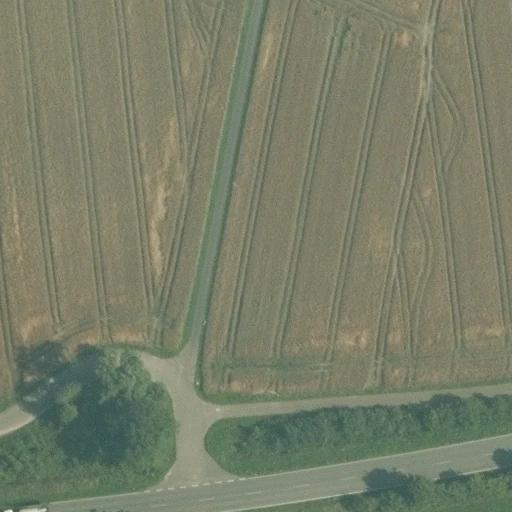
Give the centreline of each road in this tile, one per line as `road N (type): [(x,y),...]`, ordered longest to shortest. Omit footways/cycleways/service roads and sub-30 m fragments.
road 1 (track): [(511,384),(210,417),(168,366),(128,357),(81,365),(0,416)]
road 2 (unclassified): [(194,502),(194,358),(261,0)]
road 3 (primary): [(511,450),(194,502)]
